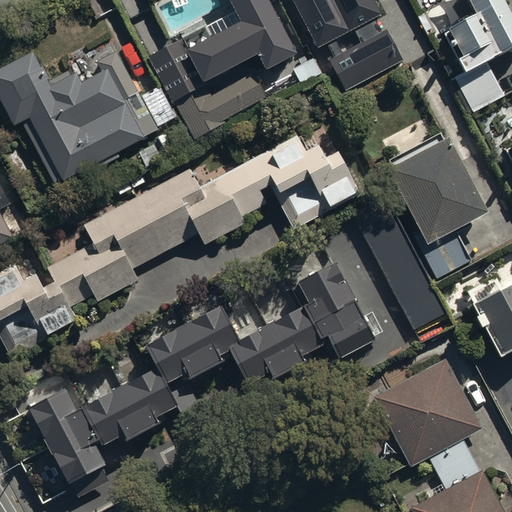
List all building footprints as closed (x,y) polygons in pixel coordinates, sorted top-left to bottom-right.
[(295,48),(269,0),(231,0),(241,17),(186,47),(203,78),(256,49),(265,64),(295,48)] [(290,0),(316,50),(353,31),(361,46),(388,33),(371,0),(290,0)] [(511,48),(511,20),(501,0),(466,0),(475,15),(447,30),(462,56),(457,59),(465,74),(453,81),(471,116),(502,100),(483,64),(511,48)] [(338,101),(404,64),(388,37),(358,54),(365,66),(329,86),(338,101)] [(140,95),(117,49),(98,59),(103,68),(80,80),(75,70),(69,72),(67,68),(49,77),(34,48),(0,65),(0,92),(14,121),(22,117),(53,179),(158,126),(156,123),(174,114),(160,86),(140,95)] [(312,53),(290,66),(300,83),(322,71),(312,53)] [(222,118),(264,94),(249,68),(209,91),(205,83),(174,101),(194,138),(224,121),(222,118)] [(485,206),(447,130),(443,133),(441,130),(386,158),(421,229),(416,231),(438,276),(471,260),(452,222),(485,206)] [(188,166),(84,221),(94,241),(49,264),(55,276),(42,283),(35,269),(22,276),(15,262),(0,269),(0,332),(13,357),(45,340),(41,333),(76,314),(70,302),(93,290),(96,297),(137,276),(131,265),(198,231),(203,242),(245,220),(241,212),(266,199),(259,186),(269,181),(292,225),(358,191),(336,147),(324,154),(318,141),(305,148),(298,133),(198,185),(188,166)] [(0,206),(11,201),(0,179),(0,239),(12,233),(0,209),(0,206)] [(385,196),(352,213),(419,341),(452,324),(385,196)] [(68,380),(26,404),(69,479),(103,460),(97,448),(116,437),(119,443),(167,416),(163,410),(177,402),(169,388),(173,385),(169,377),(178,372),(183,381),(232,353),(252,389),(311,356),(308,350),(328,338),(338,355),(373,335),(364,320),(369,317),(359,300),(356,302),(347,286),(350,284),(342,269),(338,272),(331,260),(296,280),(308,301),(287,312),(284,307),(273,313),(276,318),(256,329),(254,326),(246,330),(239,317),(230,322),(219,303),(206,310),(203,304),(192,311),(194,315),(172,328),(171,325),(158,332),(160,336),(146,343),(157,364),(144,371),(142,367),(129,374),(131,378),(109,391),(107,386),(95,393),(97,397),(82,405),(68,380)] [(511,343),(511,272),(469,297),(500,351),(511,343)] [(482,424),(444,357),(374,396),(412,463),(428,454),(446,486),(410,506),(413,511),(508,511),(482,467),(480,468),(462,436),(482,424)]
